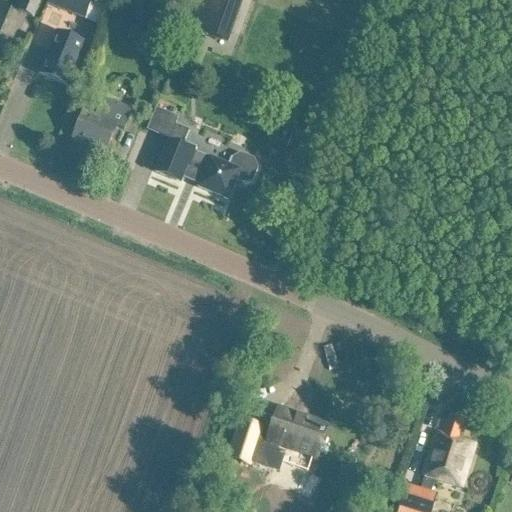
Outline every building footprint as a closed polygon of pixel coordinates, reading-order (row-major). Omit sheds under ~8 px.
[(0,0),(0,29),(1,30),(10,11),(13,4),(4,0),(0,0)] [(33,21),(42,0),(23,0),(17,14),(33,21)] [(85,22),(93,3),(85,0),(49,0),(47,7),(85,22)] [(226,46),(242,0),(202,0),(190,33),(226,46)] [(85,47),(68,39),(56,35),(39,76),(68,88),(85,47)] [(124,132),(132,112),(103,100),(95,119),(84,114),(72,143),(104,156),(116,128),(124,132)] [(209,162),(194,155),(196,150),(184,145),(189,133),(174,127),(155,174),(180,185),(184,176),(200,183),(198,190),(227,202),(235,184),(242,187),(243,187),(252,184),(258,170),(254,161),(240,156),(231,160),(228,168),(210,160),(209,162)] [(291,133),(284,157),(285,157),(281,170),(294,174),(298,161),(306,137),(291,133)] [(238,425),(226,461),(249,468),(250,466),(278,475),(286,452),(313,461),(324,426),(305,420),(304,423),(279,415),(272,436),(261,433),(238,425)] [(399,511),(398,511),(431,511),(436,497),(431,495),(435,481),(461,490),(475,446),(458,441),(464,421),(449,416),(448,422),(443,420),(438,435),(435,434),(422,477),(425,478),(421,492),(406,487),(399,511)]
